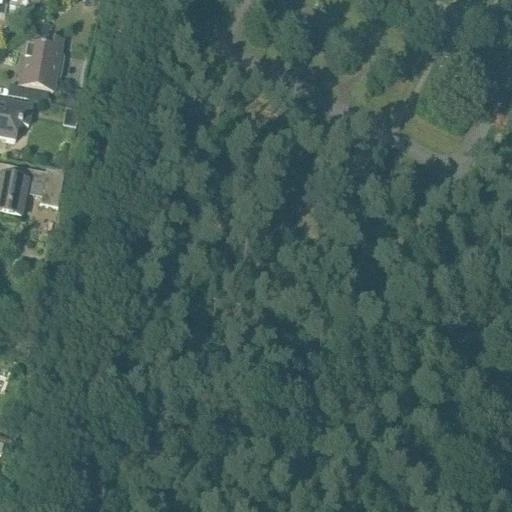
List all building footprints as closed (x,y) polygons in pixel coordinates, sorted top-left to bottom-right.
[(25,20),(36,12),(33,8),(44,0),(0,0),(0,19),(4,20),(7,8),(20,11),(25,20)] [(49,95),(52,95),(54,85),(60,83),(64,60),(60,56),(61,45),(45,42),(44,51),(27,47),(19,90),(34,92),(32,104),(47,107),(49,95)] [(65,109),(78,112),(81,98),(67,95),(65,109)] [(28,129),(32,108),(0,102),(0,142),(15,145),(18,128),(28,129)] [(78,115),(65,112),(62,130),(75,132),(78,115)] [(14,170),(11,181),(0,179),(0,216),(20,220),(25,198),(41,201),(39,208),(58,212),(64,174),(47,171),(46,176),(14,170)]
